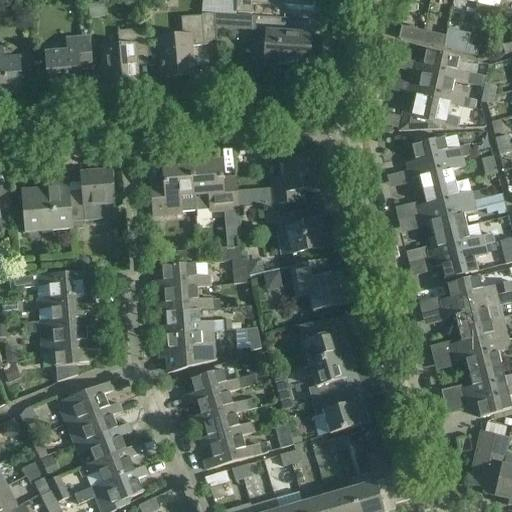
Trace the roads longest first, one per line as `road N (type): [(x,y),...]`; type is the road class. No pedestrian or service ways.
road 1 (residential): [(447,511),(334,107)]
road 2 (residential): [(202,511),(139,360),(123,126)]
road 3 (residential): [(123,126),(334,107)]
road 4 (residential): [(0,138),(123,126)]
